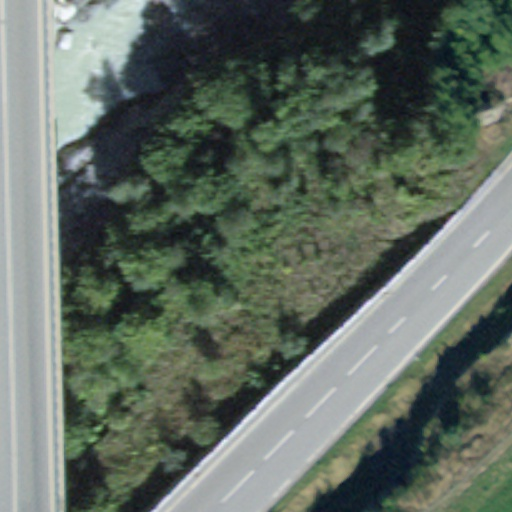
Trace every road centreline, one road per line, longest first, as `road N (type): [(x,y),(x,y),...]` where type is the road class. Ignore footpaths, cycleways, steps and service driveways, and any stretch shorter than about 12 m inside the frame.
road 1 (primary): [(15,511),(1,0)]
road 2 (tertiary): [(511,203),(212,511)]
